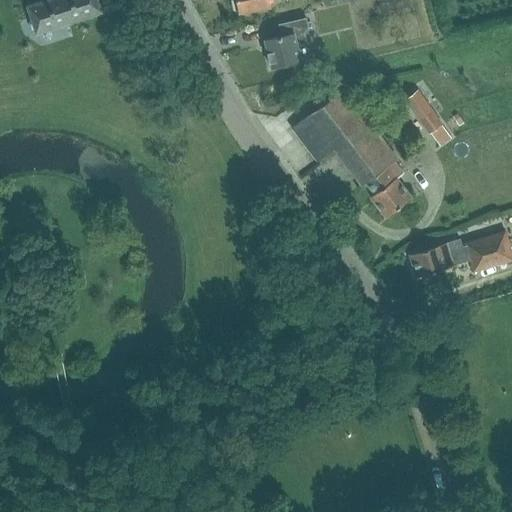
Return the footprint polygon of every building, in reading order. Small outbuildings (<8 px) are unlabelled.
[(100,10),(96,0),(26,0),(36,30),(100,10)] [(236,0),(238,9),(269,3),(268,0),(236,0)] [(283,33),(265,37),(271,64),(302,56),(299,42),(307,40),(305,28),(310,27),(307,15),(280,21),(283,33)] [(395,159),(398,157),(344,85),(293,123),(319,159),(334,148),(361,184),(365,181),(373,191),(369,194),(384,215),(411,195),(396,175),(403,171),(395,159)] [(406,101),(429,133),(442,123),(419,91),(406,101)] [(465,242),(466,243),(463,244),(460,236),(410,252),(417,275),(470,258),(474,269),(511,257),(511,249),(506,229),(465,242)]
